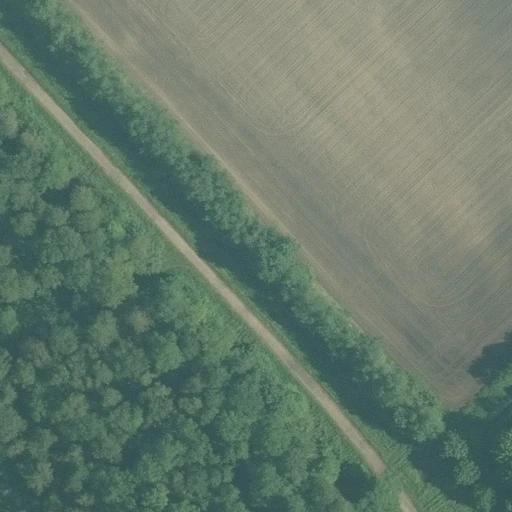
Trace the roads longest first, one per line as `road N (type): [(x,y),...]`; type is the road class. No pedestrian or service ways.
road 1 (track): [(408,511),(343,421),(0,51)]
road 2 (track): [(0,344),(178,240)]
